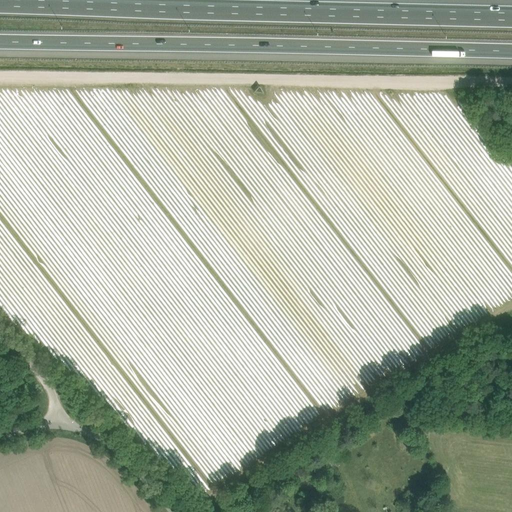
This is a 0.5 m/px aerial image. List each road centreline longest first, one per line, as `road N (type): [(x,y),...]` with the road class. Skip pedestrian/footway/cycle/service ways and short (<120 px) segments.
road 1 (motorway): [(511,14),(0,2)]
road 2 (motorway): [(0,41),(511,53)]
road 3 (track): [(0,77),(511,84)]
road 4 (unclassified): [(173,511),(105,441),(55,425)]
